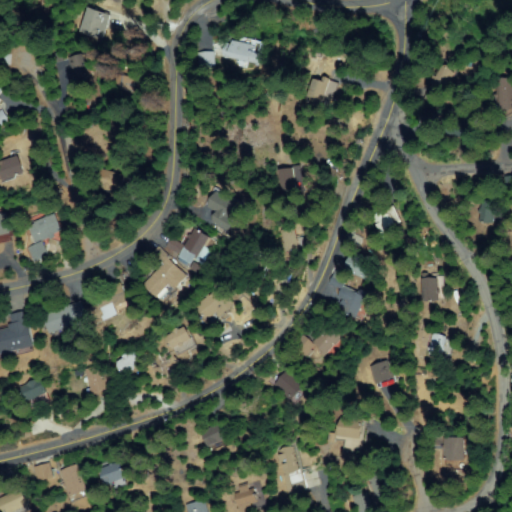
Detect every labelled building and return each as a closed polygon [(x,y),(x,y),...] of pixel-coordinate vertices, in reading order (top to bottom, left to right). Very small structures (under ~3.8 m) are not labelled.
[(81,32),(88,10),(108,16),(101,38),(81,32)] [(253,44),(252,51),(260,53),(258,62),(225,55),(227,44),(229,44),(230,39),(253,44)] [(213,68),(199,70),(198,53),(211,52),(213,68)] [(71,60),(86,55),(93,74),(77,79),(71,60)] [(363,73),(348,73),(349,59),(363,59),(363,73)] [(457,72),(443,92),(432,84),(445,65),(457,72)] [(330,79),(317,104),(308,100),(320,74),(330,79)] [(117,90),(118,77),(139,78),(138,91),(117,90)] [(511,113),(498,113),(499,78),(511,78),(511,113)] [(422,118),(430,108),(441,117),(433,127),(422,118)] [(457,134),(465,110),(480,116),(472,139),(457,134)] [(3,181),(0,169),(0,161),(25,155),(30,173),(3,181)] [(294,193),(279,189),(285,166),(300,170),(294,193)] [(124,191),(101,188),(103,172),(126,175),(124,191)] [(207,208),(215,190),(240,202),(227,228),(213,222),(218,213),(207,208)] [(495,221),(479,223),(477,202),(493,200),(495,221)] [(391,239),(373,228),(386,207),(404,218),(391,239)] [(0,238),(0,215),(10,215),(12,238),(0,238)] [(30,226),(55,215),(62,231),(37,242),(30,226)] [(293,227),(301,248),(290,252),(282,231),(293,227)] [(211,239),(205,247),(211,251),(202,263),(194,257),(191,262),(168,245),(174,238),(185,246),(197,229),(211,239)] [(39,261),(30,251),(37,244),(46,253),(39,261)] [(348,267),(359,252),(375,264),(364,279),(348,267)] [(237,280),(253,256),(268,267),(251,290),(237,280)] [(169,284),(159,297),(146,286),(166,260),(186,275),(175,288),(169,284)] [(439,280),(440,300),(424,301),(422,281),(439,280)] [(100,323),(90,308),(106,298),(104,295),(121,283),(131,297),(114,309),(116,312),(100,323)] [(340,310),(348,288),(366,294),(358,316),(340,310)] [(235,304),(223,315),(221,312),(211,321),(200,309),(221,289),(235,304)] [(44,318),(78,301),(86,317),(52,335),(44,318)] [(24,313),(33,352),(0,360),(0,329),(12,327),(9,316),(24,313)] [(314,344),(333,321),(346,332),(327,355),(314,344)] [(173,347),(168,336),(188,329),(192,340),(173,347)] [(302,334),(313,345),(303,356),(291,345),(302,334)] [(448,340),(442,357),(430,353),(436,336),(448,340)] [(132,344),(132,355),(142,355),(142,370),(118,370),(118,362),(124,362),(124,344),(132,344)] [(397,379),(384,388),(372,370),(384,361),(397,379)] [(110,392),(94,396),(87,371),(104,366),(110,392)] [(278,384),(293,371),(307,387),(292,400),(278,384)] [(23,387),(43,378),(49,393),(29,402),(23,387)] [(361,439),(340,436),(342,418),(363,420),(361,439)] [(212,446),(203,435),(220,423),(228,434),(212,446)] [(446,439),(464,438),(465,460),(447,460),(446,439)] [(278,452),(290,447),(299,472),(287,476),(278,452)] [(54,471),(42,477),(36,466),(48,459),(54,471)] [(100,469),(122,462),(127,478),(105,485),(100,469)] [(60,469),(77,464),(86,491),(70,497),(60,469)] [(389,499),(374,499),(374,473),(389,473),(389,499)] [(247,511),(238,511),(232,494),(255,486),(262,507),(247,511)] [(28,510),(21,511),(3,511),(0,497),(23,491),(28,510)] [(366,494),(369,509),(358,511),(356,496),(366,494)] [(184,511),(183,508),(204,500),(208,511),(184,511)]
